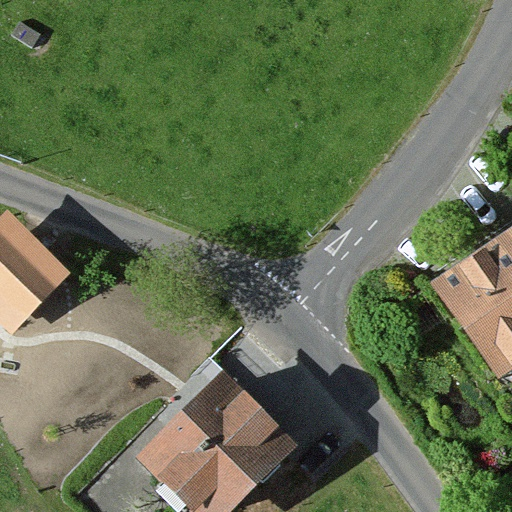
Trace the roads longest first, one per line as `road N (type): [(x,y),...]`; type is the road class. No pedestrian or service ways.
road 1 (unclassified): [(511,37),(305,304)]
road 2 (unclassified): [(305,304),(0,172)]
road 3 (unclassified): [(305,304),(445,511)]
